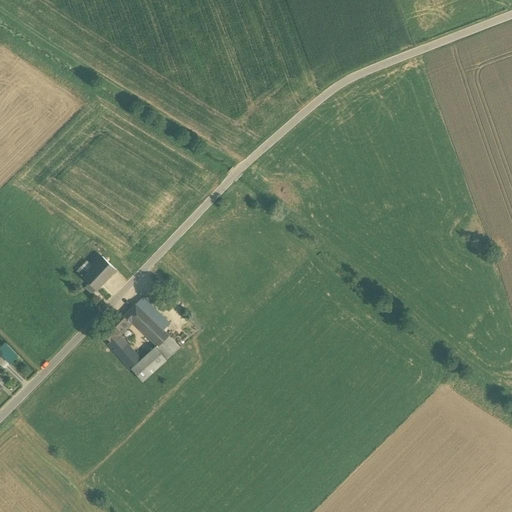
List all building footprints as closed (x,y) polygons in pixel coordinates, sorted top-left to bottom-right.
[(102,256),(87,273),(81,267),(77,271),(89,283),(97,290),(116,270),(102,256)] [(97,290),(89,283),(85,288),(92,295),(97,290)] [(154,321),(137,304),(124,317),(130,322),(132,321),(140,329),(154,321)] [(119,312),(100,331),(111,341),(117,336),(130,322),(124,317),(119,312)] [(154,321),(140,329),(157,345),(164,339),(168,335),(154,321)] [(139,362),(117,336),(111,341),(109,343),(131,368),(139,362)] [(157,345),(155,347),(166,360),(175,352),(164,339),(157,345)] [(5,345),(0,350),(0,353),(6,359),(13,352),(5,345)] [(166,360),(155,347),(139,362),(131,368),(143,382),(166,360)]
